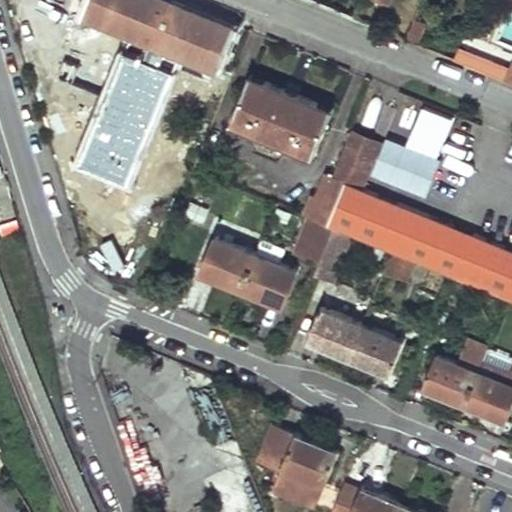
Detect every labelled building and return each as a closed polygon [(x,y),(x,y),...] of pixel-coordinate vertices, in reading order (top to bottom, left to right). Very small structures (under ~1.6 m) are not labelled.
[(183,0),(86,0),(83,9),(221,67),(239,24),(183,0)] [(178,67),(126,46),(82,159),(134,179),(178,67)] [(485,58),(480,70),(504,80),(509,68),(485,58)] [(248,73),(228,122),(311,156),(331,107),(248,73)] [(452,119),(424,107),(409,146),(437,157),(452,119)] [(323,210),(320,220),(335,227),(352,234),(511,299),(511,249),(359,187),(377,145),(354,136),(336,178),(347,182),(334,215),(323,210)] [(302,212),(286,250),(319,265),(335,227),(320,220),(311,217),(302,212)] [(319,265),(315,275),(333,281),(352,234),(335,227),(319,265)] [(213,234),(200,267),(242,284),(256,251),(213,234)] [(256,251),(242,284),(284,301),(297,268),(256,251)] [(395,256),(387,274),(420,288),(427,270),(395,256)] [(321,304),(306,337),(349,355),(364,321),(321,304)] [(364,321),(349,355),(390,372),(404,339),(364,321)] [(511,359),(489,349),(480,370),(511,383),(511,359)] [(437,351),(423,385),(466,403),(480,370),(437,351)] [(511,383),(480,370),(466,403),(507,421),(511,410),(511,383)] [(271,420),(255,458),(279,468),(272,486),(314,504),(322,484),(337,448),(271,420)] [(396,511),(400,503),(360,486),(359,488),(342,481),(338,491),(330,511),(333,511),(396,511)] [(322,484),(314,504),(330,511),(338,491),(322,484)] [(423,511),(400,503),(396,511),(423,511)]
